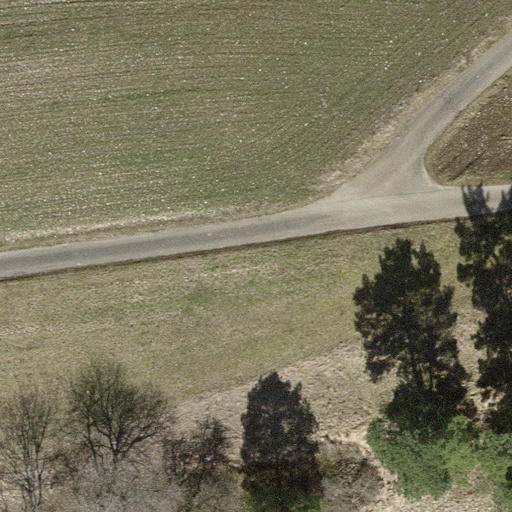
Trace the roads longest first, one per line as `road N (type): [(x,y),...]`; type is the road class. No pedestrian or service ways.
road 1 (track): [(0,253),(511,199)]
road 2 (track): [(323,216),(394,123),(511,31)]
